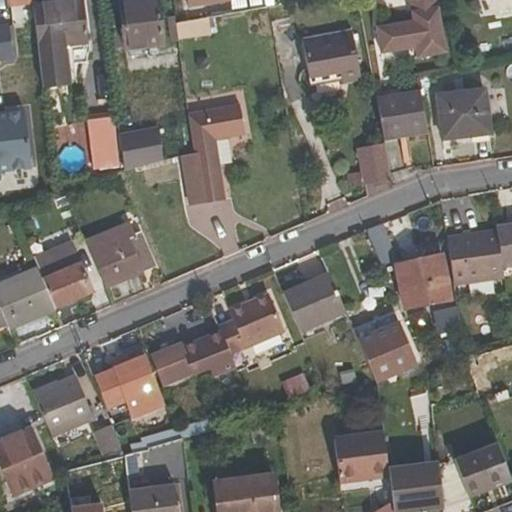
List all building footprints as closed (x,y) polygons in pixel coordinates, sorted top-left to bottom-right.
[(187,0),(188,3),(174,4),(177,24),(208,19),(205,3),(223,0),(187,0)] [(381,55),(414,50),(445,44),(437,0),(407,0),(408,3),(411,3),(415,25),(377,31),(381,55)] [(34,6),(43,86),(66,84),(64,64),(62,46),(87,44),(82,1),(64,3),(34,6)] [(267,1),(211,11),(212,18),(268,9),(267,1)] [(125,50),(164,45),(158,2),(120,7),(125,50)] [(177,24),(180,42),(211,37),(208,19),(177,24)] [(0,63),(14,62),(11,27),(0,28),(0,63)] [(303,43),(311,88),(360,81),(352,35),(303,43)] [(446,55),(445,44),(414,50),(416,60),(446,55)] [(492,136),(486,91),(437,97),(443,142),(492,136)] [(429,139),(422,95),(376,102),(384,146),(429,139)] [(215,141),(245,135),(240,107),(190,115),(196,155),(183,157),(190,206),(224,202),(215,141)] [(89,121),(96,174),(120,171),(114,118),(89,121)] [(125,174),(164,163),(160,132),(121,138),(125,174)] [(358,150),(363,187),(391,183),(384,146),(358,150)] [(53,175),(0,189),(0,209),(0,210),(10,207),(55,195),(53,175)] [(156,269),(136,222),(85,243),(105,290),(156,269)] [(511,224),(496,227),(497,233),(503,270),(511,269),(511,224)] [(400,263),(383,225),(367,232),(383,270),(400,263)] [(466,286),(504,281),(503,270),(497,233),(459,237),(460,240),(447,242),(453,284),(466,283),(466,286)] [(37,270),(55,310),(94,294),(73,243),(51,253),(55,261),(37,268),(37,270)] [(397,266),(405,312),(450,302),(442,256),(397,266)] [(55,310),(37,270),(0,286),(0,309),(8,326),(10,332),(56,312),(55,310)] [(284,294),(301,334),(347,315),(330,274),(284,294)] [(231,313),(235,323),(220,329),(222,333),(232,356),(286,333),(270,297),(231,313)] [(460,330),(457,307),(435,312),(442,345),(456,341),(454,331),(460,330)] [(359,343),(375,380),(415,368),(410,351),(409,351),(400,327),(380,335),(375,323),(354,332),(359,343)] [(492,330),(494,341),(509,339),(507,327),(492,330)] [(197,344),(207,368),(211,367),(216,376),(237,367),(232,356),(222,333),(197,344)] [(207,368),(197,344),(186,349),(184,344),(152,357),(165,386),(207,368)] [(114,364),(116,371),(97,379),(110,410),(128,404),(134,419),(165,407),(146,359),(131,364),(129,357),(114,364)] [(94,421),(77,377),(34,394),(53,438),(94,421)] [(305,378),(285,387),(291,401),(311,392),(305,378)] [(215,432),(211,421),(179,430),(183,441),(215,432)] [(250,425),(252,442),(267,440),(264,423),(250,425)] [(50,465),(33,428),(0,441),(0,468),(7,485),(50,465)] [(125,457),(113,428),(95,434),(106,462),(125,457)] [(143,440),(144,444),(132,447),(134,454),(137,453),(183,441),(179,430),(143,440)] [(389,470),(385,432),(334,439),(340,485),(390,479),(389,470)] [(455,461),(469,498),(511,482),(497,444),(455,461)] [(128,483),(140,481),(137,453),(134,454),(125,457),(128,483)] [(426,511),(444,510),(438,464),(389,470),(390,479),(394,511),(426,511)] [(72,511),(105,511),(104,495),(84,497),(81,471),(69,472),(72,511)] [(215,484),(218,511),(277,511),(273,477),(215,484)] [(178,511),(175,485),(129,491),(132,511),(178,511)]
